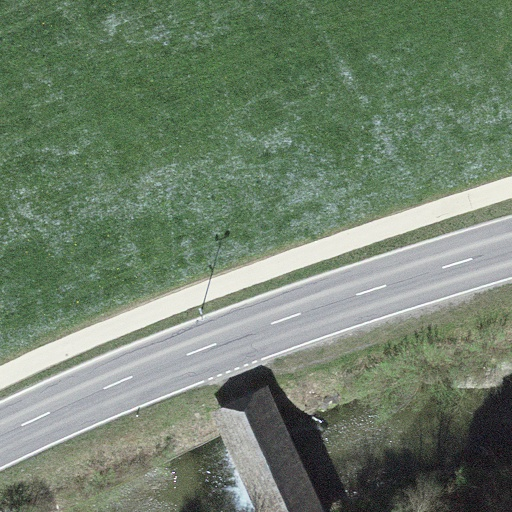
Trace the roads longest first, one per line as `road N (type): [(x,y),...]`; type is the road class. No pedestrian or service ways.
road 1 (tertiary): [(0,435),(215,344),(511,247)]
road 2 (track): [(215,344),(288,511)]
